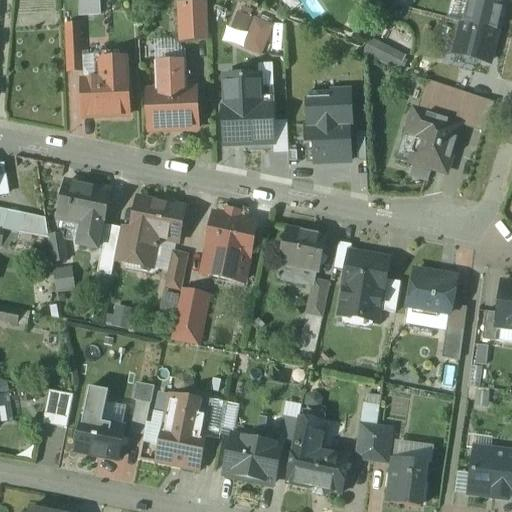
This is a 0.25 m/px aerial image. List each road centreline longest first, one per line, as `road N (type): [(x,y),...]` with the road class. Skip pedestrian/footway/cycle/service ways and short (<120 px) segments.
road 1 (residential): [(0,142),(483,250)]
road 2 (residential): [(0,477),(174,511)]
road 3 (residential): [(483,250),(511,132)]
